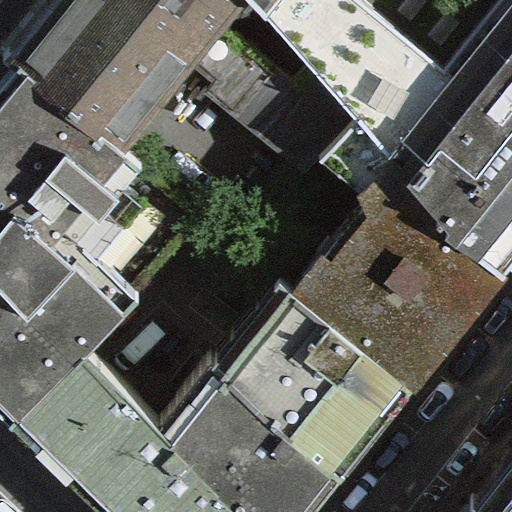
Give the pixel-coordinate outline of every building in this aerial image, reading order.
[(211,17),(225,0),(62,0),(35,34),(31,30),(13,52),(18,56),(14,60),(111,141),(181,55),(211,80),(203,90),(300,169),(316,152),(355,111),(307,56),(288,80),(211,17)] [(511,0),(257,0),(307,56),(355,111),(448,217),(444,223),(496,264),(511,245),(511,0)] [(131,290),(75,234),(135,160),(111,141),(14,60),(0,77),(0,411),(6,417),(79,344),(131,290)] [(288,287),(405,381),(447,329),(498,265),(496,264),(444,223),(448,217),(355,111),(316,152),(357,185),(369,212),(331,260),(318,249),(288,287)] [(391,405),(390,404),(406,383),(405,381),(288,287),(273,275),(209,355),(337,470),(354,448),(356,450),(359,446),(357,445),(368,430),(387,407),(389,409),(391,405)] [(41,451),(102,511),(242,511),(212,484),(213,482),(153,420),(79,344),(6,417),(41,451)] [(209,355),(206,353),(153,420),(213,482),(212,484),(242,511),(303,511),(337,470),(209,355)] [(511,511),(511,442),(492,467),(467,499),(480,511),(511,511)] [(480,511),(467,499),(456,511),(480,511)]
